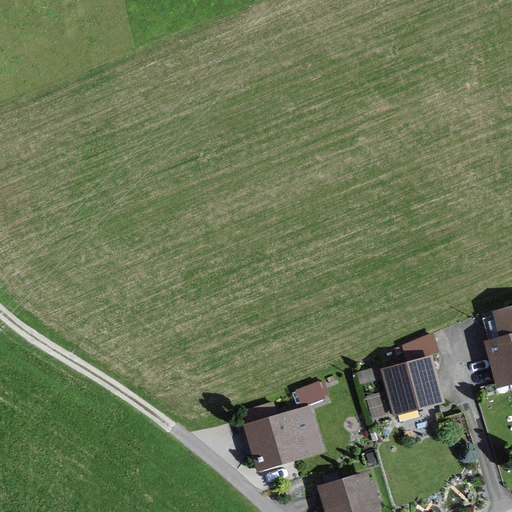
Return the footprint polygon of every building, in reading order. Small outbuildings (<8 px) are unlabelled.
[(499,384),(511,380),(511,311),(492,316),(499,341),(489,343),(499,384)] [(386,373),(397,413),(439,402),(427,357),(439,353),(432,336),(404,346),(410,366),(386,373)] [(296,404),(302,406),(323,398),(318,384),(292,393),(296,404)] [(386,389),(368,395),(375,418),(394,412),(386,389)] [(260,468),(318,450),(308,417),(291,422),(291,419),(249,432),(260,468)] [(321,490),(327,511),(372,511),(363,478),(321,490)]
